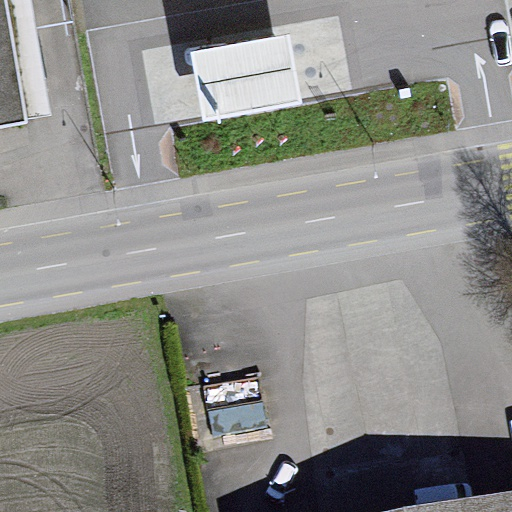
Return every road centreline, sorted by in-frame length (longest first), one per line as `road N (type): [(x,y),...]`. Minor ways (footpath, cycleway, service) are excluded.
road 1 (residential): [(0,274),(511,187)]
road 2 (unknown): [(314,328),(241,511)]
road 3 (unknown): [(447,326),(314,328)]
